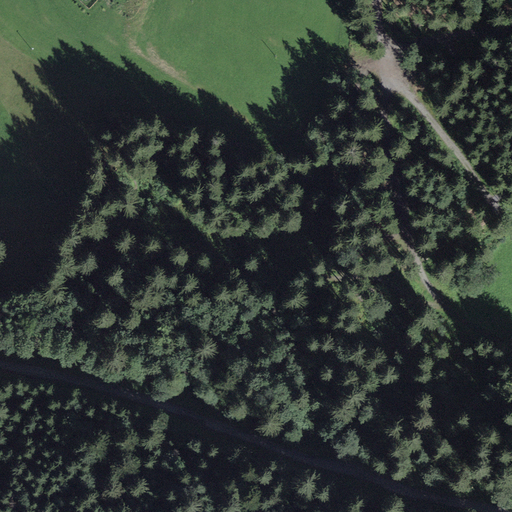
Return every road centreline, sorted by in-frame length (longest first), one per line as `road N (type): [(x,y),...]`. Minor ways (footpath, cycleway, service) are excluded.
road 1 (unclassified): [(0,365),(156,402),(292,455),(496,511)]
road 2 (track): [(380,0),(405,225),(430,313),(511,371)]
